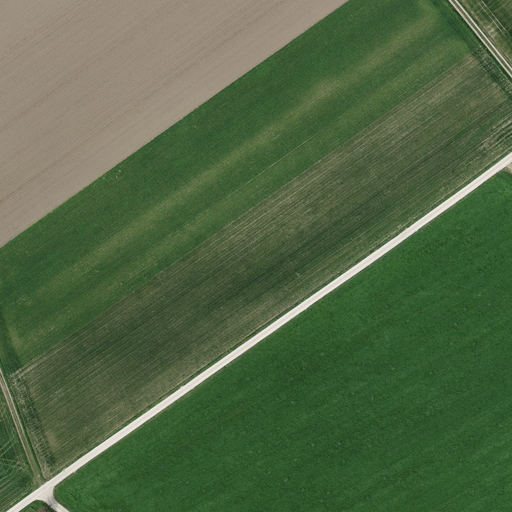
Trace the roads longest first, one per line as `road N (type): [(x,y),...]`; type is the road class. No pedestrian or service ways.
road 1 (unclassified): [(511,156),(13,511)]
road 2 (track): [(0,378),(33,467),(62,511)]
